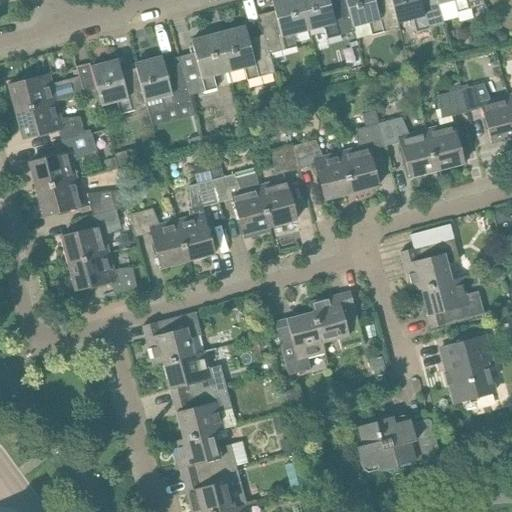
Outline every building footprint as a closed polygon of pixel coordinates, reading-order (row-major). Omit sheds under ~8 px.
[(271,0),(274,12),(258,16),(263,35),(274,74),(269,54),(296,47),(293,36),(308,32),(299,0),(271,0)] [(299,0),(308,32),(325,27),(327,39),(354,32),(345,0),(299,0)] [(371,36),(399,28),(391,0),(345,0),(354,32),(353,27),(368,23),(371,36)] [(416,32),(443,25),(436,0),(391,0),(399,28),(397,23),(412,19),(416,32)] [(436,0),(443,25),(438,4),(453,1),(456,13),(483,6),(481,0),(436,0)] [(247,81),(274,74),(263,35),(248,39),(245,27),(218,34),(228,72),(243,68),(247,81)] [(213,76),(228,72),(218,34),(191,41),(194,53),(178,57),(191,104),(189,96),(216,89),(213,76)] [(163,111),(191,104),(178,57),(180,65),(165,69),(161,57),(135,64),(146,107),(147,107),(145,102),(160,98),(163,111)] [(117,60),(90,67),(96,91),(100,106),(116,102),(119,114),(146,107),(135,64),(134,64),(135,69),(121,72),(117,60)] [(96,91),(90,67),(89,64),(75,67),(78,77),(51,84),(48,75),(8,85),(15,113),(55,102),(83,95),(83,94),(96,91)] [(483,84),(460,90),(466,113),(482,109),(491,144),(511,138),(511,114),(507,97),(490,101),(483,84)] [(466,113),(460,90),(438,96),(441,120),(466,113)] [(60,119),(55,102),(15,113),(22,139),(57,130),(60,142),(83,136),(78,117),(60,119)] [(357,148),(340,153),(351,193),(378,186),(369,151),(384,147),(378,124),(375,111),(361,115),(365,127),(355,130),(357,148)] [(409,178),(436,171),(425,130),(408,135),(401,118),(378,124),(384,147),(400,143),(409,178)] [(452,123),(425,130),(436,171),(463,164),(452,123)] [(28,163),(36,190),(76,179),(71,162),(96,151),(91,134),(83,136),(60,142),(64,153),(28,163)] [(199,137),(187,140),(189,149),(201,145),(199,137)] [(315,140),(294,146),(300,169),(315,165),(324,200),(351,193),(340,153),(323,157),(315,140)] [(274,175),(300,169),(294,146),(271,152),(274,175)] [(207,164),(192,167),(197,184),(211,180),(207,164)] [(269,227),(258,186),(254,173),(235,178),(234,174),(211,180),(217,203),(232,199),(243,239),(270,232),(269,227)] [(83,206),(76,179),(36,190),(43,217),(83,206)] [(258,186),(269,227),(296,220),(285,179),(258,186)] [(211,180),(197,184),(188,186),(191,210),(217,203),(211,180)] [(92,216),(116,210),(126,207),(122,190),(86,194),(92,216)] [(160,268),(187,261),(176,221),(159,225),(152,209),(129,215),(135,237),(151,233),(160,268)] [(121,229),(116,210),(92,216),(95,228),(60,237),(67,264),(109,253),(104,236),(121,229)] [(506,210),(495,214),(498,225),(505,223),(508,218),(506,210)] [(203,214),(176,221),(187,261),(214,254),(203,214)] [(400,252),(410,292),(461,278),(451,280),(447,264),(459,261),(450,227),(410,237),(413,249),(400,252)] [(109,253),(67,264),(75,291),(110,282),(113,294),(136,288),(131,268),(113,270),(109,253)] [(491,255),(487,261),(489,268),(501,265),(498,253),(491,255)] [(465,295),(461,278),(410,292),(420,290),(431,329),(483,315),(477,292),(465,295)] [(350,292),(310,303),(324,354),(321,343),(338,339),(341,351),(363,345),(350,292)] [(307,358),(324,354),(310,303),(312,313),(273,323),(287,376),(310,370),(307,358)] [(142,326),(152,365),(203,352),(193,354),(189,338),(201,335),(195,312),(142,326)] [(443,361),(447,375),(454,404),(493,393),(485,363),(490,361),(484,337),(440,348),(444,361),(443,361)] [(203,352),(152,365),(152,366),(163,363),(173,401),(225,387),(220,366),(219,366),(208,369),(203,352)] [(380,359),(372,361),(377,377),(384,375),(380,359)] [(273,361),(266,363),(269,375),(277,372),(273,361)] [(173,442),(223,429),(236,426),(225,387),(173,401),(183,439),(172,442),(173,442)] [(285,415),(273,418),(276,430),(288,427),(285,415)] [(437,449),(430,421),(427,419),(410,424),(410,420),(394,424),(393,417),(357,427),(362,446),(356,447),(361,468),(376,464),(378,471),(433,456),(437,449)] [(224,429),(223,429),(173,442),(183,481),(236,467),(230,445),(218,448),(214,432),(224,429)] [(295,449),(293,441),(281,444),(283,452),(295,449)] [(291,454),(289,457),(290,461),(294,463),(298,462),(300,458),(298,454),(295,453),(291,454)] [(439,458),(437,456),(433,464),(436,476),(444,474),(439,458)] [(191,511),(217,511),(244,505),(246,505),(236,467),(183,481),(191,511)]
